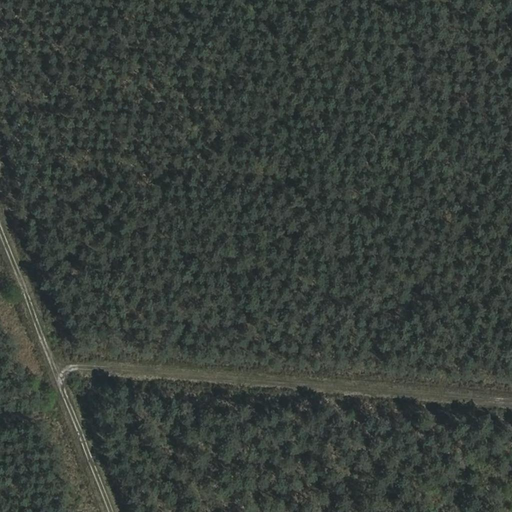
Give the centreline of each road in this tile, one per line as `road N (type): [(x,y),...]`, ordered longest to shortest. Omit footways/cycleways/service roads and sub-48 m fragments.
road 1 (track): [(68,368),(511,399)]
road 2 (track): [(124,511),(0,193)]
